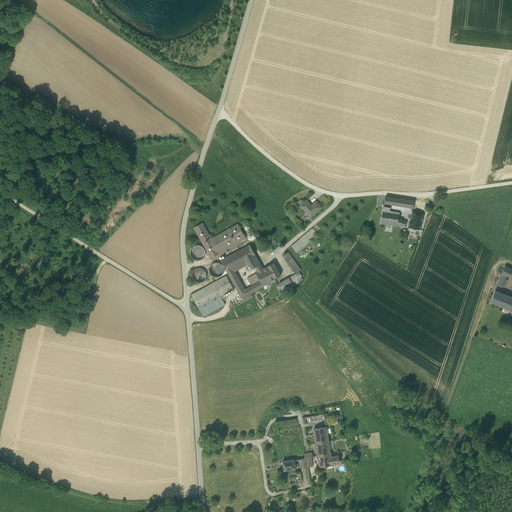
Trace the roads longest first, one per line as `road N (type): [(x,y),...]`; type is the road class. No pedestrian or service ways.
road 1 (unclassified): [(511,183),(411,196),(327,192),(286,171),(219,110)]
road 2 (unclassified): [(0,192),(187,310)]
road 3 (unclassified): [(187,310),(181,230),(219,110)]
road 4 (unclassified): [(202,511),(187,310)]
